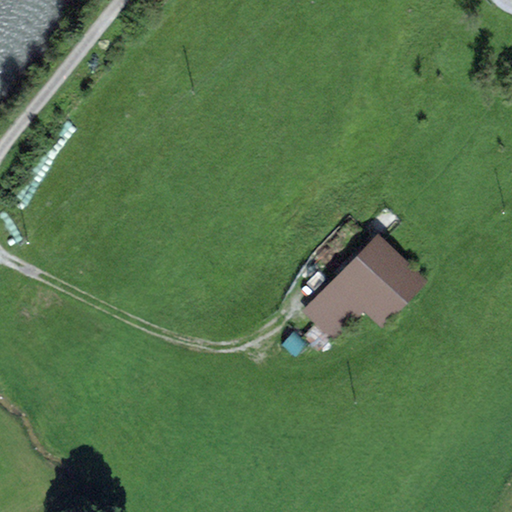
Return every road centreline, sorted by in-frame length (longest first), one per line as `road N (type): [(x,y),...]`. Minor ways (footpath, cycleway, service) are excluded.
road 1 (track): [(283,318),(243,343),(203,345),(0,256)]
road 2 (residential): [(124,0),(0,152)]
